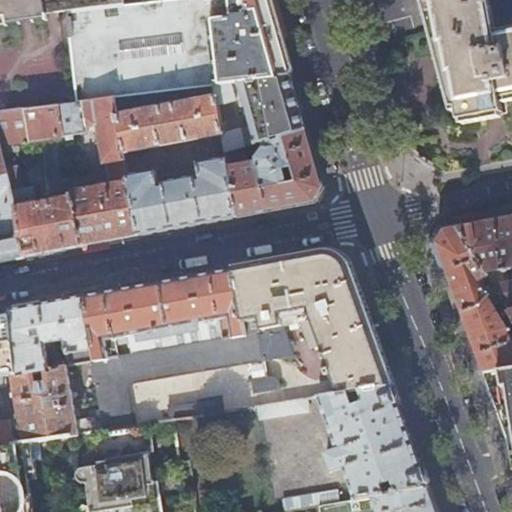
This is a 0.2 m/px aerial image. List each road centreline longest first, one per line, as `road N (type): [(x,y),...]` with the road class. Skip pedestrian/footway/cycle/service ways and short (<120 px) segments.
road 1 (residential): [(394,214),(0,285)]
road 2 (tertiary): [(492,511),(402,260),(394,214)]
road 3 (tertiary): [(394,214),(373,177),(324,0)]
